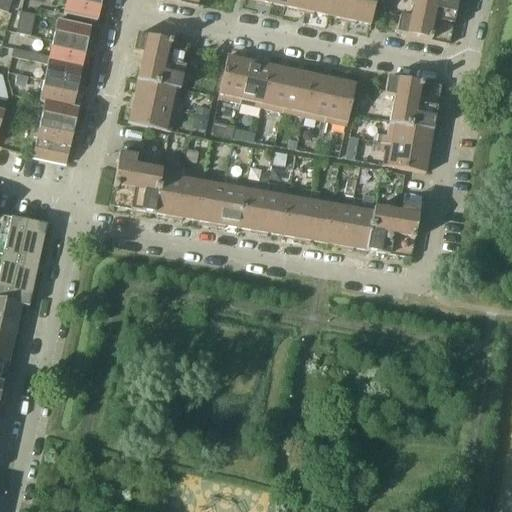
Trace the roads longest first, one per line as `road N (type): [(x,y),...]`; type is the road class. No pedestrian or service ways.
road 1 (residential): [(419,291),(71,229)]
road 2 (residential): [(462,78),(126,14)]
road 3 (residential): [(10,511),(71,229)]
road 4 (residential): [(419,291),(462,78)]
road 5 (residential): [(126,14),(86,196)]
